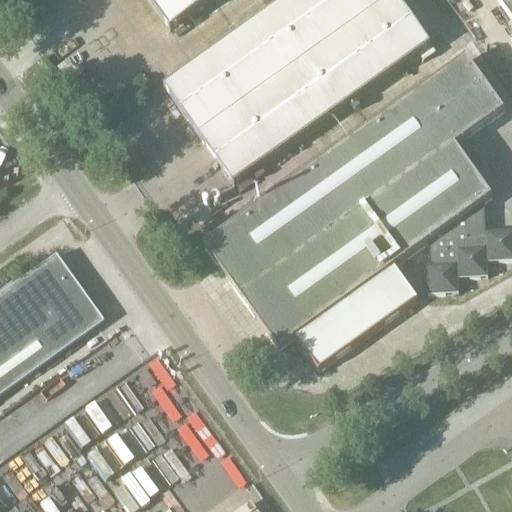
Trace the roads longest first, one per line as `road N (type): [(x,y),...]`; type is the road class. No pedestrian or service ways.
road 1 (unclassified): [(274,467),(0,83)]
road 2 (unclassified): [(274,467),(511,335)]
road 3 (unknown): [(358,511),(511,422)]
